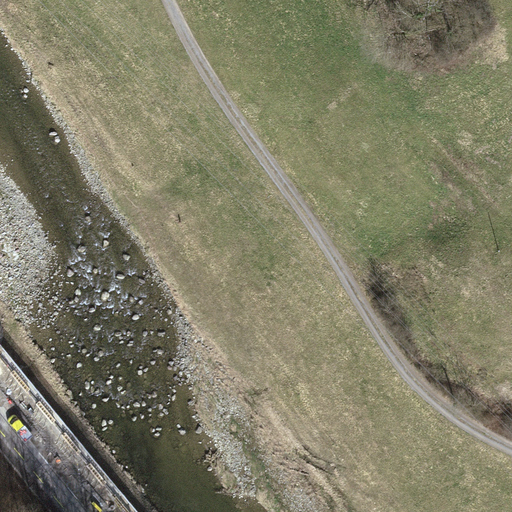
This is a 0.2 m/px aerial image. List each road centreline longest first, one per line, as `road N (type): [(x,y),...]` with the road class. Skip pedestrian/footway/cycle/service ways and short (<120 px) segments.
road 1 (track): [(169,0),(219,90),(348,272),(404,373),(470,430),(511,447)]
road 2 (primary): [(87,511),(0,404)]
